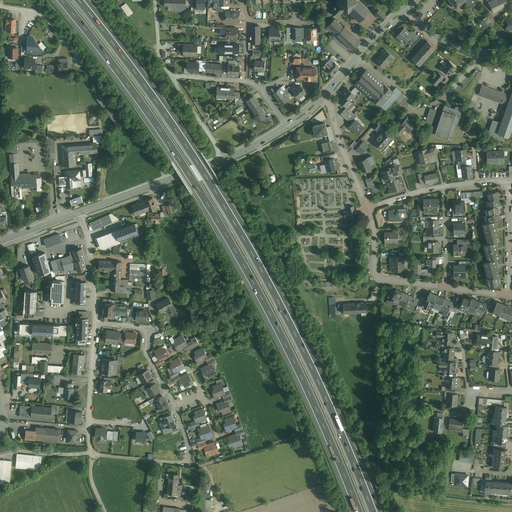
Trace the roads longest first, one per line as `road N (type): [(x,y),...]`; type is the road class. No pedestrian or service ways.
road 1 (motorway): [(62,0),(133,90),(236,247),(314,402),(358,511)]
road 2 (motorway): [(375,511),(259,262),(188,147),(79,0)]
road 3 (residential): [(0,7),(44,18),(168,180)]
road 4 (residential): [(506,295),(509,181),(444,186)]
road 5 (residential): [(445,287),(375,277),(369,209)]
road 6 (residential): [(171,77),(254,83),(286,127)]
road 7 (residential): [(173,403),(146,351),(147,332),(94,322)]
road 8 (residential): [(91,453),(94,322)]
road 9 (residential): [(369,209),(324,94)]
road 10 (residential): [(511,53),(457,48),(405,9)]
